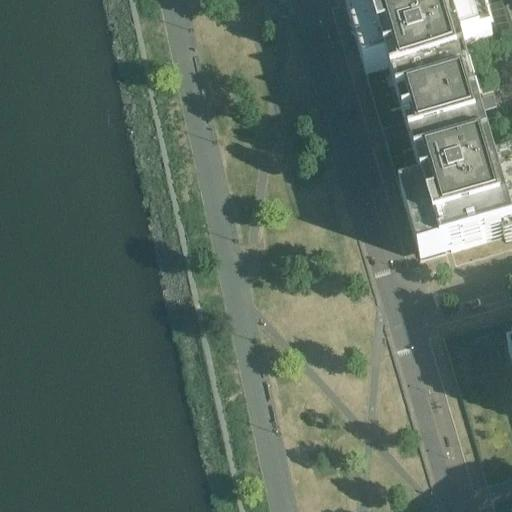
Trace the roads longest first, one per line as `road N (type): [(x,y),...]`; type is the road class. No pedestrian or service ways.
road 1 (residential): [(302,0),(392,313)]
road 2 (residential): [(392,313),(451,511)]
road 3 (residential): [(511,277),(392,313)]
